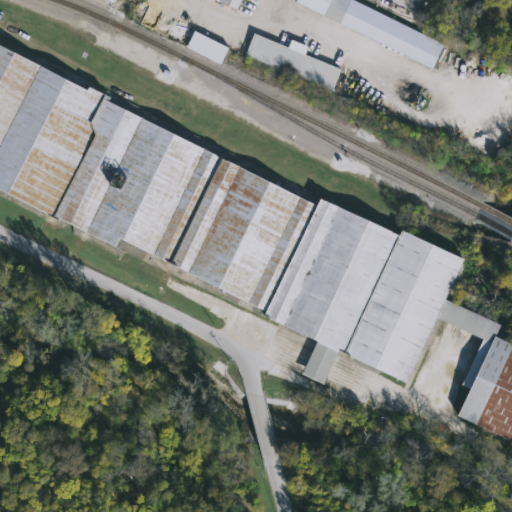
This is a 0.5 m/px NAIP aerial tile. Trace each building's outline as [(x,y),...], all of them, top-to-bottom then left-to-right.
[(211,0),(235,12),(241,0),(211,0)] [(298,0),(431,67),(443,43),(358,0),(298,0)] [(228,46),(220,62),(185,46),(193,29),(228,46)] [(253,34),(244,58),(331,95),(341,71),(305,56),(308,48),(291,41),(288,48),(253,34)] [(0,44),(0,189),(114,246),(118,237),(270,311),(267,317),(317,340),(302,372),(323,382),(337,353),(406,386),(466,260),(401,229),(399,234),(318,195),(315,202),(111,102),(113,97),(87,84),(85,87),(0,44)] [(511,345),(495,338),(457,417),(511,442),(511,345)]
